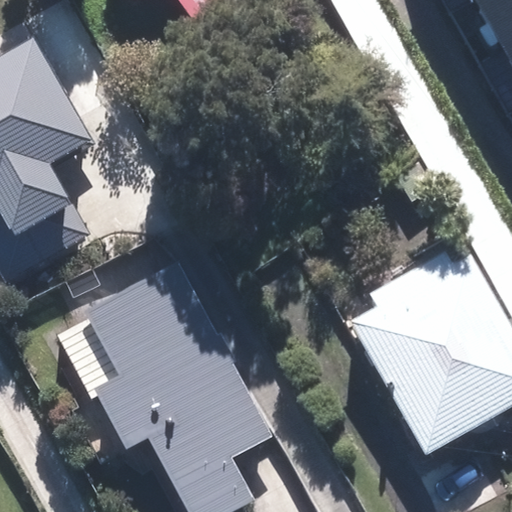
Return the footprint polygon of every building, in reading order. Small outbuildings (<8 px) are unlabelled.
[(511,0),(474,0),(500,47),(511,40),(511,0)] [(111,141),(51,36),(4,63),(0,56),(0,251),(18,282),(98,237),(80,206),(90,200),(70,164),(111,141)] [(511,69),(511,40),(500,47),(511,69)] [(511,411),(511,302),(483,251),(464,261),(458,250),(384,291),(390,302),(360,319),(436,454),(511,411)] [(280,437),(190,258),(66,320),(102,393),(115,386),(145,445),(166,434),(204,511),(238,511),(265,499),(243,455),(280,437)]
